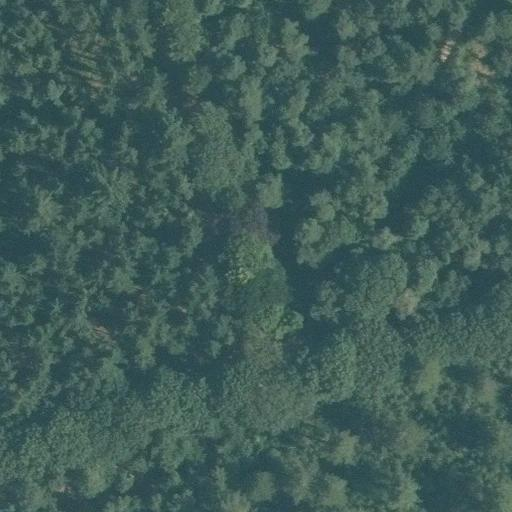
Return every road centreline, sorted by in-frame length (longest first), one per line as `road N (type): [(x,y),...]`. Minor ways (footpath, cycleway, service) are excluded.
road 1 (unknown): [(511,205),(414,264),(359,273),(317,352),(287,367),(0,438)]
road 2 (track): [(286,360),(182,0)]
road 3 (unknown): [(387,0),(336,94),(309,205),(320,244),(342,268),(359,273)]
road 4 (track): [(511,297),(286,360)]
